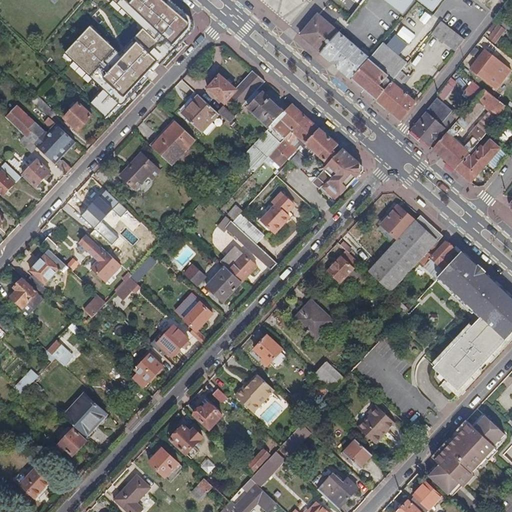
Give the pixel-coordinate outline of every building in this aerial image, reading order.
[(111,0),(141,28),(143,25),(147,29),(136,42),(133,40),(117,57),(106,46),(108,44),(90,27),(64,54),(103,90),(90,105),(105,119),(119,105),(121,106),(121,107),(122,107),(122,106),(123,106),(140,87),(138,85),(150,71),(153,74),(189,35),(188,34),(188,18),(189,17),(169,0),(167,0),(165,3),(161,0),(111,0)] [(88,0),(80,9),(86,14),(94,4),(89,0),(88,0)] [(412,0),(392,0),(407,12),(415,2),(412,0)] [(441,0),(417,0),(432,12),(441,0)] [(415,8),(405,28),(419,35),(429,15),(415,8)] [(320,53),(337,33),(317,16),(299,35),(320,53)] [(511,29),(511,24),(504,18),(500,23),(511,31),(511,29)] [(465,40),(441,22),(432,33),(455,52),(465,40)] [(495,43),(505,31),(495,23),(487,34),(490,36),(489,38),(495,43)] [(368,60),(337,33),(320,53),(352,80),(368,60)] [(403,68),(406,65),(392,53),(401,43),(395,37),(386,47),(381,43),(368,60),(352,80),(363,89),(376,101),(403,68)] [(485,81),(500,62),(490,54),(495,47),(484,38),(479,45),(485,50),(470,70),(485,81)] [(414,101),(399,89),(411,75),(403,68),(376,101),(401,122),(418,100),(416,99),(414,101)] [(230,98),(241,108),(244,104),(256,92),(264,83),(264,82),(251,71),(235,90),(236,91),(230,98)] [(236,91),(235,90),(219,76),(206,90),(224,105),(230,98),(236,91)] [(454,112),(442,102),(453,88),(448,84),(424,115),(411,130),(431,147),(445,130),(442,127),(454,112)] [(457,170),(485,137),(490,130),(484,125),(480,130),(477,127),(469,136),(473,138),(464,149),(461,147),(453,140),(462,129),(465,131),(484,108),(489,112),(491,114),(492,112),(500,119),(503,115),(509,109),(485,90),(433,150),(457,170)] [(284,113),(262,94),(261,95),(256,92),(244,104),(249,109),(249,110),(270,128),(284,113)] [(54,115),(35,96),(30,101),(48,118),(50,119),(54,115)] [(210,121),(217,114),(199,97),(182,116),(200,132),(201,131),(210,121)] [(91,118),(78,105),(64,119),(78,132),(91,118)] [(268,157),(305,117),(291,105),(284,113),(270,128),(253,146),(241,159),(254,172),(268,157)] [(223,107),(217,114),(226,122),(227,123),(233,116),(223,107)] [(54,165),(75,143),(50,119),(48,118),(44,123),(55,133),(49,139),(15,108),(5,119),(25,137),(36,148),(54,165)] [(511,111),(509,109),(503,115),(511,121),(511,111)] [(490,130),(500,119),(492,112),(491,114),(489,112),(477,127),(480,130),(484,125),(490,130)] [(280,167),(296,150),(290,144),(297,136),(305,144),(319,129),(305,117),(268,157),(280,167)] [(216,127),(210,121),(201,131),(207,137),(216,127)] [(171,166),(195,140),(176,123),(152,148),(171,166)] [(305,144),(303,146),(320,162),(323,160),(328,165),(337,155),(333,151),(338,146),(319,129),(305,144)] [(464,149),(473,138),(469,136),(461,147),(464,149)] [(36,148),(25,137),(20,143),(31,153),(36,148)] [(471,183),(500,149),(485,137),(457,170),(471,183)] [(360,175),(359,164),(342,149),(337,155),(328,165),(317,178),(312,183),(311,184),(318,190),(330,177),(332,179),(323,189),(329,194),(333,189),(339,194),(340,196),(360,175)] [(299,169),(308,160),(298,152),(290,161),(299,169)] [(152,181),(160,172),(142,156),(129,170),(143,183),(149,177),(152,181)] [(53,169),(40,157),(26,172),(39,184),(53,169)] [(71,169),(61,161),(56,166),(65,175),(71,169)] [(0,194),(2,197),(20,178),(5,164),(0,168),(0,171),(1,172),(0,172),(0,194)] [(143,183),(129,170),(128,169),(120,178),(136,192),(143,183)] [(121,218),(127,211),(105,190),(80,217),(112,246),(118,239),(101,223),(112,211),(121,218)] [(290,218),(286,215),(283,212),(291,204),(280,193),(272,202),(275,205),(261,221),(275,234),(290,218)] [(77,199),(68,208),(78,217),(86,208),(77,199)] [(286,215),(294,206),(291,204),(283,212),(286,215)] [(242,214),(242,213),(235,207),(228,215),(235,221),(237,219),(242,214)] [(426,255),(443,236),(420,217),(415,222),(400,208),(395,214),(393,212),(377,230),(394,245),(369,273),(391,293),(426,255)] [(265,235),(242,214),(237,219),(235,221),(233,223),(234,224),(254,243),(256,245),(265,235)] [(254,243),(234,224),(228,230),(271,270),(277,264),(256,245),(254,243)] [(460,254),(462,253),(443,236),(426,255),(431,260),(424,267),(437,279),(438,278),(460,254)] [(118,264),(100,247),(99,249),(86,237),(77,248),(82,253),(85,249),(99,261),(92,269),(106,282),(120,267),(117,265),(118,264)] [(57,247),(47,238),(42,244),(49,251),(51,253),(57,247)] [(43,287),(59,270),(64,274),(68,269),(51,253),(49,251),(30,272),(35,277),(34,279),(31,276),(26,281),(45,298),(50,293),(43,287)] [(225,266),(234,256),(227,251),(218,260),(225,266)] [(352,271),(359,264),(346,252),(327,272),(340,284),(344,279),(352,271)] [(511,298),(460,254),(438,278),(440,280),(455,292),(458,288),(465,294),(462,299),(475,311),(483,317),(486,319),(480,327),(476,324),(474,327),(438,365),(436,368),(450,381),(462,391),(481,369),(496,352),(493,350),(506,336),(508,338),(511,333),(511,298)] [(242,283),(255,269),(243,257),(230,271),(242,283)] [(138,285),(157,264),(151,258),(141,269),(140,269),(131,278),(138,285)] [(79,265),(73,260),(68,265),(74,270),(79,265)] [(224,303),(242,283),(230,271),(225,267),(207,287),(224,303)] [(198,285),(205,278),(195,268),(188,276),(198,285)] [(350,285),(358,276),(352,271),(344,279),(350,285)] [(117,292),(130,278),(132,276),(128,273),(122,279),(124,280),(115,290),(117,292)] [(117,292),(116,293),(123,300),(131,292),(134,295),(140,287),(138,285),(131,278),(130,278),(117,292)] [(44,300),(22,280),(14,289),(17,291),(11,297),(30,316),(44,300)] [(475,311),(462,299),(455,292),(440,280),(438,283),(473,314),(475,311)] [(332,287),(325,281),(322,284),(329,290),(332,287)] [(465,294),(458,288),(455,292),(462,299),(465,294)] [(96,315),(106,304),(98,297),(88,308),(96,315)] [(409,310),(398,300),(393,305),(404,315),(409,310)] [(333,322),(311,301),(294,319),(308,332),(306,333),(313,340),(323,330),(324,331),(333,322)] [(197,332),(212,315),(199,304),(184,321),(193,330),(190,334),(202,345),(206,340),(197,332)] [(480,327),(486,319),(483,317),(476,324),(480,327)] [(438,365),(474,327),(470,324),(435,363),(438,365)] [(66,343),(79,329),(73,325),(61,338),(66,343)] [(173,357),(188,341),(176,330),(171,336),(166,332),(161,337),(166,341),(157,351),(162,356),(166,351),(173,357)] [(494,362),(511,342),(511,336),(491,359),(494,362)] [(496,352),(508,338),(506,336),(493,350),(496,352)] [(268,367),(283,351),(267,337),(255,351),(264,359),(262,362),(268,367)] [(48,352),(55,359),(64,349),(57,342),(48,352)] [(61,364),(71,354),(65,348),(64,349),(55,359),(56,359),(61,364)] [(77,366),(82,360),(76,355),(71,360),(77,366)] [(143,389),(163,368),(149,355),(135,370),(139,374),(133,380),(143,389)] [(344,380),(326,363),(314,376),(332,392),(344,380)] [(464,393),(483,371),(481,369),(462,391),(464,393)] [(22,395),(30,386),(34,381),(39,376),(32,370),(15,388),(22,395)] [(274,391),(256,374),(249,382),(251,384),(245,390),(243,388),(235,397),(251,411),(259,403),(263,403),(274,391)] [(44,390),(34,381),(30,386),(40,395),(44,390)] [(462,391),(450,381),(448,383),(462,396),(464,393),(462,391)] [(318,398),(325,390),(321,387),(314,395),(318,398)] [(227,398),(218,389),(213,395),(222,403),(227,398)] [(87,437),(107,415),(84,394),(64,417),(87,437)] [(253,413),(263,403),(259,403),(251,411),(253,413)] [(209,430),(222,416),(209,404),(203,410),(201,408),(193,416),(209,430)] [(388,434),(395,427),(376,409),(369,417),(371,419),(360,431),(374,444),(386,432),(388,434)] [(475,429),(486,417),(482,414),(471,426),(475,429)] [(473,474),(487,460),(496,450),(494,448),(500,442),(506,436),(486,417),(475,429),(471,426),(470,424),(451,445),(448,442),(433,458),(438,463),(441,466),(430,477),(450,496),(461,484),(462,486),(473,474)] [(310,425),(310,424),(307,421),(302,426),(306,429),(310,425)] [(451,445),(470,424),(467,422),(448,442),(451,445)] [(299,447),(311,434),(306,429),(302,426),(301,425),(289,438),(299,447)] [(316,430),(310,425),(306,429),(311,434),(312,435),(316,430)] [(186,455),(201,439),(192,431),(191,433),(183,426),(170,440),(186,455)] [(422,440),(431,430),(427,426),(417,435),(422,440)] [(73,458),(88,442),(73,428),(53,450),(60,456),(65,450),(73,458)] [(377,447),(388,434),(386,432),(374,444),(377,447)] [(372,456),(356,441),(344,455),(360,470),(372,456)] [(497,451),(503,444),(500,442),(494,448),(496,450),(497,451)] [(179,464),(163,449),(149,464),(165,479),(179,464)] [(255,471),(269,456),(263,450),(250,464),(248,462),(245,466),(255,475),(257,473),(255,471)] [(489,462),(499,452),(497,451),(496,450),(487,460),(489,462)] [(255,475),(250,480),(255,485),(259,489),(285,461),(276,453),(257,473),(255,475)] [(209,474),(216,467),(206,458),(199,465),(209,474)] [(430,477),(441,466),(438,463),(427,474),(430,477)] [(318,492),(333,476),(324,467),(308,483),(318,492)] [(35,499),(50,483),(35,469),(20,485),(35,499)] [(465,488),(476,476),(473,474),(462,486),(463,487),(465,488)] [(338,511),(358,490),(347,480),(343,485),(333,476),(318,492),(338,511)] [(135,501),(147,489),(136,478),(115,500),(128,511),(138,511),(142,508),(135,501)] [(200,502),(213,487),(204,479),(191,494),(200,502)] [(430,511),(443,498),(426,483),(414,496),(415,497),(411,502),(422,511),(428,511),(429,511),(430,511)] [(453,498),(463,487),(462,486),(461,484),(450,496),(453,498)] [(259,489),(255,485),(235,507),(229,502),(224,508),(228,511),(248,511),(258,503),(268,511),(276,504),(259,489)] [(218,501),(222,497),(217,493),(213,497),(218,501)] [(310,511),(317,505),(315,502),(307,510),(306,509),(303,511),(310,511)] [(418,511),(408,502),(399,511),(418,511)]
